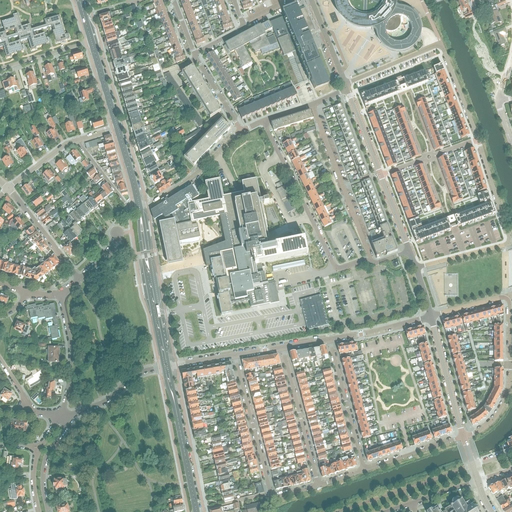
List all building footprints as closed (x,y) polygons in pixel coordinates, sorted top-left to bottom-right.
[(164,6),(162,0),(159,1),(158,1),(157,2),(154,4),(153,4),(155,9),(159,7),(160,7),(161,6),(162,7),(164,6)] [(420,29),(420,27),(420,26),(420,25),(420,23),(419,22),(419,21),(419,20),(418,19),(417,18),(417,17),(416,16),(416,15),(415,15),(415,14),(414,13),(413,12),(412,12),(411,11),(409,10),(408,9),(407,9),(405,8),(403,7),(402,7),(400,7),(399,7),(398,6),(397,6),(396,5),(396,4),(395,4),(395,3),(395,2),(395,1),(394,0),(335,0),(336,0),(336,2),(336,3),(336,4),(337,6),(337,7),(338,9),(338,10),(339,12),(339,13),(340,14),(341,15),(342,17),(343,18),(344,19),(345,20),(346,21),(347,22),(348,23),(350,24),(351,25),(353,25),(354,26),(356,27),(358,27),(360,28),(362,28),(364,28),(365,28),(367,28),(368,28),(370,28),(372,28),(373,28),(374,28),(374,29),(375,29),(375,30),(376,30),(376,31),(377,32),(377,34),(377,35),(378,36),(378,38),(379,39),(380,40),(380,42),(381,43),(382,44),(383,45),(384,46),(385,47),(386,47),(387,48),(389,49),(390,49),(391,50),(393,50),(394,51),(395,51),(397,51),(398,51),(400,51),(401,51),(402,51),(404,50),(405,50),(406,49),(408,49),(409,48),(410,47),(412,47),(412,46),(413,45),(414,44),(415,43),(416,42),(417,41),(418,40),(418,38),(419,38),(419,36),(420,35),(420,34),(420,33),(420,32),(420,30),(420,29)] [(471,10),(466,0),(462,0),(459,1),(462,6),(460,7),(462,12),(466,10),(467,11),(471,10)] [(250,2),(249,3),(247,3),(246,3),(245,3),(245,4),(242,5),(244,10),(252,7),(250,2)] [(192,4),(190,4),(188,5),(187,5),(186,5),(185,6),(183,7),(185,12),(187,11),(188,11),(189,10),(190,11),(192,10),(191,7),(193,6),(192,4)] [(216,11),(217,14),(222,12),(222,11),(223,11),(224,11),(226,11),(224,5),(222,6),(221,6),(220,6),(220,7),(217,8),(215,8),(216,11)] [(166,11),(164,6),(162,7),(161,6),(160,7),(159,7),(155,9),(156,12),(158,11),(159,14),(162,13),(162,12),(163,12),(164,12),(166,11)] [(314,89),(316,88),(327,83),(328,83),(315,50),(307,32),(314,29),(306,8),(299,10),(298,8),(284,14),(285,16),(270,22),(273,28),(284,56),(299,50),(314,89)] [(193,12),(195,12),(194,9),(192,10),(190,11),(189,10),(188,11),(187,11),(185,12),(187,18),(190,17),(190,16),(191,16),(192,16),(194,15),(193,12)] [(168,17),(166,11),(164,12),(163,12),(162,12),(162,13),(159,14),(157,15),(158,17),(160,16),(161,19),(164,18),(164,17),(165,17),(166,17),(168,17)] [(226,17),(228,16),(226,11),(224,11),(223,11),(222,11),(222,12),(217,14),(218,16),(220,16),(221,19),(223,18),(224,17),(225,17),(226,17)] [(496,25),(502,22),(498,11),(491,13),(496,25)] [(111,13),(100,16),(101,19),(100,19),(101,23),(113,19),(111,13)] [(5,32),(0,33),(0,47),(3,47),(7,58),(12,57),(11,55),(23,51),(20,41),(28,39),(32,51),(37,49),(36,48),(48,44),(45,33),(34,37),(32,32),(51,26),(51,27),(54,26),(55,30),(53,31),(56,43),(70,39),(68,34),(66,35),(60,15),(44,20),(46,25),(32,30),(30,24),(22,27),(18,14),(13,15),(14,18),(2,22),(5,32)] [(197,17),(196,15),(194,15),(192,16),(191,16),(190,16),(190,17),(187,18),(189,23),(192,22),(192,21),(193,21),(194,22),(196,21),(195,18),(197,17)] [(170,22),(168,17),(166,17),(165,17),(164,17),(164,18),(161,19),(159,20),(160,23),(162,22),(163,25),(166,24),(166,23),(167,22),(168,23),(170,22)] [(113,19),(101,23),(103,28),(103,30),(113,27),(112,24),(114,23),(113,19)] [(199,22),(198,20),(196,21),(194,22),(193,21),(192,21),(192,22),(189,23),(191,29),(194,28),(194,27),(195,27),(196,27),(198,26),(197,23),(199,22)] [(265,23),(268,30),(273,28),(270,22),(269,21),(265,23)] [(172,27),(170,22),(168,23),(167,22),(166,23),(166,24),(163,25),(161,26),(162,28),(164,27),(165,30),(168,29),(168,28),(169,28),(170,28),(172,27)] [(231,22),(230,22),(227,23),(227,22),(226,22),(225,23),(223,24),(222,24),(224,30),(232,27),(231,22)] [(264,33),(268,30),(265,23),(260,26),(264,33)] [(201,28),(200,25),(198,26),(196,27),(195,27),(194,27),(194,28),(191,29),(193,34),(196,33),(196,32),(197,32),(198,32),(200,31),(199,28),(201,28)] [(271,46),(264,33),(260,26),(226,44),(226,45),(223,46),(228,54),(235,50),(244,67),(252,62),(244,46),(249,43),(255,51),(270,46),(271,46)] [(113,27),(103,30),(105,36),(117,32),(116,29),(114,30),(113,28),(113,27)] [(175,33),(172,27),(170,28),(169,28),(168,28),(168,29),(165,30),(163,31),(164,34),(166,33),(168,36),(170,35),(170,34),(171,33),(172,34),(175,33)] [(503,36),(508,35),(506,28),(493,33),(494,36),(495,35),(500,46),(504,45),(503,43),(506,42),(503,36)] [(193,34),(195,39),(198,38),(199,37),(200,38),(202,37),(201,34),(203,33),(202,30),(200,31),(198,32),(197,32),(196,32),(196,33),(193,34)] [(117,32),(105,36),(107,43),(108,45),(118,40),(120,39),(119,36),(121,35),(120,31),(117,32)] [(177,38),(175,33),(172,34),(171,33),(170,34),(170,35),(168,36),(165,36),(166,39),(168,38),(170,41),(172,40),(173,39),(174,39),(177,38)] [(203,36),(202,37),(200,38),(199,37),(198,38),(195,39),(197,45),(205,41),(203,36)] [(108,45),(110,52),(120,49),(122,48),(124,48),(130,45),(136,43),(139,42),(138,39),(136,38),(119,45),(118,40),(108,45)] [(179,44),(177,38),(174,39),(173,39),(172,40),(170,41),(167,42),(168,44),(171,43),(172,46),(174,45),(175,45),(175,44),(176,45),(179,44)] [(181,49),(179,44),(176,45),(175,44),(175,45),(174,45),(172,46),(170,47),(170,50),(173,49),(174,52),(176,51),(177,50),(178,50),(181,49)] [(120,49),(110,52),(113,62),(122,59),(122,60),(124,59),(126,59),(125,56),(121,57),(121,54),(121,53),(121,51),(123,50),(125,50),(131,48),(130,45),(124,48),(122,48),(120,49)] [(183,54),(181,49),(178,50),(177,50),(176,51),(174,52),(172,53),(173,55),(175,54),(176,57),(178,56),(179,55),(180,55),(181,55),(183,54)] [(74,61),(83,58),(81,51),(72,54),(73,55),(70,56),(71,60),(74,59),(74,61)] [(209,61),(217,56),(214,51),(208,54),(206,56),(209,61)] [(183,54),(181,55),(180,55),(179,55),(178,56),(176,57),(175,58),(177,63),(185,59),(183,54)] [(212,65),(219,61),(217,56),(209,61),(212,65)] [(122,60),(113,63),(115,69),(125,66),(128,65),(131,64),(129,58),(126,59),(124,59),(122,60)] [(215,70),(222,65),(219,61),(212,65),(215,70)] [(49,82),(52,81),(50,75),(55,74),(52,65),(45,67),(47,73),(46,73),(49,82)] [(218,74),(225,70),(222,65),(215,70),(218,74)] [(441,65),(433,68),(436,74),(444,71),(441,65)] [(191,88),(202,81),(193,66),(182,72),(191,88)] [(126,70),(127,69),(126,67),(115,70),(117,76),(127,73),(126,70)] [(89,76),(86,68),(80,70),(80,69),(71,71),(72,75),(77,73),(79,78),(86,76),(86,77),(89,76)] [(221,79),(228,74),(225,70),(218,74),(221,79)] [(411,76),(403,79),(407,89),(429,81),(428,80),(427,77),(426,75),(425,71),(424,71),(411,76)] [(444,71),(436,74),(438,80),(446,77),(444,71)] [(33,72),(27,74),(29,82),(30,86),(37,84),(38,85),(41,85),(39,81),(37,82),(35,76),(35,77),(33,72)] [(127,73),(117,76),(119,82),(130,79),(129,77),(131,77),(129,73),(127,73)] [(224,83),(231,79),(228,74),(221,79),(224,83)] [(400,79),(397,79),(398,81),(401,91),(404,90),(407,89),(403,79),(403,77),(400,79)] [(446,77),(438,80),(440,86),(449,82),(446,77)] [(15,81),(14,78),(8,80),(8,82),(3,83),(5,89),(10,88),(14,87),(15,91),(20,90),(18,81),(15,81)] [(121,88),(135,84),(134,79),(119,83),(121,88)] [(226,88),(234,84),(231,79),(224,83),(226,88)] [(201,103),(212,96),(202,81),(191,88),(201,103)] [(362,95),(361,95),(365,105),(401,91),(398,81),(388,85),(362,95)] [(449,82),(440,86),(443,92),(451,88),(449,82)] [(122,93),(132,90),(133,90),(132,87),(138,86),(137,83),(135,84),(121,88),(122,93)] [(229,93),(236,88),(234,84),(226,88),(229,93)] [(296,94),(294,87),(288,90),(292,98),(292,99),(295,98),(294,97),(297,96),(297,95),(296,94)] [(94,92),(92,88),(84,91),(83,89),(80,90),(82,98),(79,99),(80,103),(83,102),(89,100),(87,94),(94,92)] [(232,97),(239,93),(236,88),(229,93),(232,97)] [(451,88),(443,92),(445,97),(453,94),(451,88)] [(139,91),(133,92),(132,90),(122,93),(124,98),(138,94),(139,93),(139,91)] [(287,100),(287,101),(290,100),(289,99),(292,98),(288,90),(283,92),(287,100)] [(282,102),(282,103),(285,102),(284,101),(287,100),(283,92),(278,94),(282,102)] [(244,100),(242,97),(239,93),(232,97),(235,102),(238,100),(239,103),(244,100)] [(139,96),(138,94),(124,98),(125,103),(135,100),(141,98),(140,96),(139,96)] [(277,104),(277,105),(280,104),(279,103),(282,102),(278,94),(273,96),(277,104)] [(453,94),(445,97),(447,103),(456,100),(453,94)] [(212,96),(201,103),(210,118),(221,111),(212,96)] [(272,107),(275,106),(274,105),(277,104),(273,96),(268,98),(272,106),(272,107)] [(267,109),(270,108),(269,107),(272,107),(272,106),(268,98),(263,100),(267,108),(267,109)] [(425,98),(415,102),(417,107),(418,107),(427,104),(425,98)] [(127,108),(137,105),(140,104),(139,102),(136,102),(135,100),(125,103),(127,108)] [(262,111),(265,110),(264,110),(267,109),(267,108),(263,100),(258,102),(262,111)] [(456,100),(447,103),(450,109),(458,106),(456,100)] [(257,113),(260,112),(259,112),(262,111),(258,102),(253,104),(257,113)] [(252,115),(255,114),(254,114),(257,113),(253,104),(248,106),(252,115)] [(343,109),(343,107),(342,104),(339,105),(338,104),(332,106),(335,113),(343,109)] [(427,104),(418,107),(420,112),(429,109),(427,104)] [(138,108),(137,105),(127,108),(128,114),(142,109),(142,107),(138,108)] [(247,117),(250,116),(249,116),(252,115),(248,106),(243,108),(247,117)] [(403,106),(393,110),(396,115),(404,112),(405,112),(403,106)] [(458,106),(450,109),(452,115),(460,112),(458,106)] [(247,117),(243,108),(238,110),(242,119),(245,118),(247,117)] [(336,118),(345,114),(344,112),(345,112),(344,109),(343,109),(335,113),(336,118)] [(429,109),(420,112),(422,118),(431,114),(429,109)] [(128,115),(130,121),(142,117),(144,116),(142,111),(128,115)] [(297,115),(300,123),(313,119),(311,111),(297,115)] [(376,111),(367,114),(369,119),(378,116),(376,111)] [(404,112),(396,115),(398,121),(406,117),(404,112)] [(460,112),(452,115),(454,121),(463,117),(460,112)] [(68,133),(75,131),(74,128),(77,127),(73,114),(68,115),(70,123),(65,124),(68,133)] [(431,114),(422,118),(424,123),(433,120),(431,114)] [(287,127),(300,123),(297,115),(285,119),(287,127)] [(56,127),(60,124),(56,116),(51,119),(56,127)] [(378,116),(369,119),(371,124),(380,121),(378,116)] [(132,127),(144,122),(142,117),(130,121),(132,127)] [(406,117),(398,121),(400,126),(408,123),(406,117)] [(463,117),(454,121),(457,127),(465,123),(463,117)] [(56,127),(51,119),(48,121),(53,129),(56,127)] [(104,125),(102,119),(90,122),(91,125),(93,125),(94,128),(104,125)] [(209,132),(218,141),(222,137),(222,138),(225,135),(224,135),(231,128),(221,119),(209,132)] [(274,131),(287,127),(285,119),(271,123),(274,131)] [(433,120),(424,123),(426,128),(435,125),(433,120)] [(380,121),(371,124),(373,129),(382,126),(380,121)] [(145,125),(144,122),(132,127),(134,133),(149,126),(151,126),(150,123),(145,125)] [(341,131),(350,128),(348,123),(340,126),(341,131)] [(408,123),(400,126),(402,132),(410,128),(408,123)] [(465,123),(457,127),(459,132),(467,129),(465,123)] [(435,125),(426,128),(428,134),(437,131),(435,125)] [(35,137),(40,134),(35,126),(30,128),(35,137)] [(149,126),(134,133),(136,138),(152,131),(149,126)] [(382,126),(373,129),(375,134),(383,131),(382,126)] [(343,136),(352,133),(350,128),(341,131),(343,136)] [(410,128),(402,132),(404,137),(412,134),(410,128)] [(52,141),(58,137),(54,129),(47,133),(52,141)] [(467,129),(459,132),(461,139),(470,135),(467,129)] [(383,131),(375,134),(377,139),(385,135),(383,131)] [(437,131),(428,134),(430,139),(439,136),(437,131)] [(215,145),(218,141),(209,132),(198,143),(207,152),(212,147),(213,148),(215,145)] [(148,138),(151,136),(150,133),(136,139),(138,146),(149,140),(148,138)] [(345,141),(354,138),(352,133),(343,136),(345,141)] [(412,134),(404,137),(406,142),(414,139),(412,134)] [(106,144),(113,142),(111,135),(104,137),(106,144)] [(385,135),(377,139),(379,144),(387,140),(385,135)] [(439,136),(430,139),(432,145),(441,141),(439,136)] [(37,139),(36,137),(30,141),(32,145),(30,146),(34,151),(37,149),(37,150),(43,146),(39,138),(37,139)] [(283,144),(286,149),(295,144),(294,141),(296,139),(296,138),(283,144)] [(347,146),(356,143),(354,138),(345,141),(347,146)] [(414,139),(406,142),(408,148),(416,144),(414,139)] [(148,144),(150,143),(149,140),(138,146),(140,152),(149,147),(148,144)] [(387,140),(379,144),(380,148),(389,145),(387,140)] [(441,141),(432,145),(434,150),(443,147),(441,141)] [(91,154),(97,153),(101,152),(115,148),(113,142),(106,144),(102,145),(97,146),(95,147),(92,148),(90,148),(87,149),(91,154)] [(203,157),(207,152),(198,143),(184,157),(194,166),(200,160),(203,158),(203,157)] [(288,155),(296,151),(294,147),(299,145),(298,143),(295,144),(286,149),(288,155)] [(349,151),(358,148),(356,143),(347,146),(349,151)] [(416,144),(408,148),(410,153),(418,150),(416,144)] [(389,145),(380,148),(382,153),(391,150),(389,145)] [(21,149),(19,146),(15,148),(21,159),(28,155),(24,147),(21,149)] [(107,156),(116,154),(115,148),(101,152),(102,154),(106,153),(107,156)] [(351,156),(360,153),(358,148),(349,151),(351,156)] [(474,148),(463,152),(465,158),(466,158),(476,154),(475,152),(474,148)] [(150,157),(156,153),(154,150),(151,151),(150,149),(141,154),(143,161),(150,157)] [(75,161),(81,157),(76,150),(70,154),(75,161)] [(391,150),(382,153),(384,158),(393,155),(391,150)] [(418,150),(410,153),(412,159),(420,156),(418,150)] [(292,161),(299,157),(296,151),(288,155),(292,161)] [(146,167),(155,163),(159,160),(156,156),(160,154),(159,152),(156,153),(150,157),(150,158),(144,161),(146,167)] [(353,161),(362,158),(360,153),(351,156),(353,161)] [(109,162),(118,160),(116,154),(107,156),(95,160),(96,162),(107,159),(108,159),(109,162)] [(476,154),(466,158),(468,163),(478,160),(476,155),(476,154)] [(294,166),(302,163),(300,160),(302,159),(305,157),(304,155),(299,157),(292,161),(294,166)] [(393,155),(384,158),(386,163),(394,160),(393,155)] [(7,167),(14,163),(9,156),(3,160),(7,167)] [(446,156),(438,159),(440,165),(448,161),(446,156)] [(62,171),(68,167),(62,160),(56,164),(62,171)] [(110,169),(120,166),(118,160),(109,162),(110,166),(109,166),(110,169)] [(297,172),(304,168),(303,165),(309,162),(308,160),(302,163),(294,166),(297,172)] [(394,160),(386,163),(388,168),(396,165),(394,160)] [(468,163),(467,163),(469,170),(470,169),(479,166),(479,164),(478,160),(468,163)] [(448,161),(440,165),(442,170),(451,167),(448,161)] [(150,175),(151,174),(156,171),(159,169),(155,163),(146,167),(150,175)] [(423,164),(415,167),(417,173),(426,170),(423,164)] [(110,175),(112,175),(121,172),(120,166),(110,169),(108,169),(110,175)] [(300,177),(307,174),(306,171),(308,170),(307,169),(310,168),(309,166),(304,168),(297,172),(300,177)] [(367,171),(366,168),(365,166),(356,170),(358,175),(367,171)] [(479,166),(470,169),(472,175),(473,175),(473,174),(481,172),(480,168),(479,166)] [(87,173),(92,180),(93,180),(99,175),(93,167),(88,172),(87,173)] [(163,180),(160,173),(159,172),(160,171),(161,172),(165,169),(164,167),(159,169),(156,171),(151,174),(152,176),(151,177),(155,184),(163,180)] [(451,167),(442,170),(444,175),(453,172),(451,167)] [(54,173),(52,170),(50,171),(49,170),(43,174),(46,178),(44,179),(48,184),(54,180),(53,178),(55,177),(53,174),(54,173)] [(426,170),(417,173),(419,178),(428,175),(426,170)] [(310,179),(312,178),(315,177),(312,171),(307,174),(300,177),(302,183),(310,179)] [(368,173),(367,171),(358,175),(360,180),(369,176),(368,173)] [(116,180),(123,178),(121,172),(112,175),(112,177),(113,177),(114,180),(116,180)] [(453,172),(444,175),(446,181),(455,177),(453,172)] [(481,172),(473,174),(473,175),(475,180),(483,178),(481,172)] [(400,173),(391,176),(393,181),(402,178),(400,173)] [(93,180),(94,181),(96,184),(103,179),(99,174),(99,175),(93,180)] [(428,175),(419,178),(421,184),(430,181),(428,175)] [(455,177),(446,181),(448,186),(457,183),(455,177)] [(116,187),(117,187),(125,184),(123,178),(116,180),(116,184),(114,184),(116,187)] [(160,193),(170,187),(168,183),(172,181),(170,178),(157,186),(158,187),(158,189),(160,193)] [(402,178),(393,181),(395,186),(403,183),(402,178)] [(483,178),(475,180),(476,186),(485,183),(484,181),(483,178)] [(269,239),(257,179),(242,182),(244,192),(224,196),(220,179),(205,182),(209,199),(194,203),(199,211),(190,217),(191,222),(196,221),(219,216),(223,236),(225,242),(202,250),(206,267),(212,266),(214,279),(217,279),(218,283),(215,283),(217,293),(220,292),(220,296),(218,297),(221,314),(232,312),(230,302),(246,299),(246,298),(249,297),(251,308),(279,302),(275,281),(265,283),(261,262),(306,253),(303,238),(267,246),(266,240),(269,239)] [(305,188),(312,185),(310,179),(302,183),(305,188)] [(372,185),(372,184),(371,182),(372,182),(370,179),(361,183),(363,188),(372,185)] [(430,181),(421,184),(423,189),(432,186),(430,181)] [(100,187),(108,196),(113,192),(107,183),(102,187),(101,185),(103,183),(101,182),(98,184),(98,185),(100,187)] [(308,193),(315,190),(313,187),(318,184),(317,182),(312,185),(305,188),(308,193)] [(403,183),(395,186),(397,191),(405,188),(403,183)] [(457,183),(448,186),(450,192),(459,188),(457,183)] [(485,183),(476,186),(478,192),(487,189),(486,185),(485,183)] [(31,188),(28,184),(22,189),(28,196),(34,191),(35,190),(35,188),(34,187),(33,187),(31,188)] [(117,187),(116,187),(127,202),(129,200),(129,199),(125,184),(117,187)] [(365,193),(374,190),(373,187),(372,184),(372,185),(363,188),(365,193)] [(98,185),(97,186),(100,191),(99,192),(98,192),(103,200),(108,196),(100,187),(98,185)] [(191,222),(190,217),(199,211),(194,203),(192,200),(199,196),(192,185),(151,211),(153,221),(157,218),(167,265),(183,262),(179,246),(180,245),(184,244),(187,244),(189,244),(192,243),(195,243),(198,242),(200,241),(199,238),(200,238),(197,224),(196,221),(191,222)] [(287,202),(291,200),(289,196),(289,195),(284,186),(276,190),(284,204),(287,202)] [(432,186),(423,189),(425,195),(434,191),(432,186)] [(405,188),(397,191),(398,196),(407,192),(405,188)] [(459,188),(450,192),(452,197),(461,194),(459,188)] [(310,199),(318,195),(315,190),(308,193),(310,199)] [(367,198),(376,195),(374,190),(365,193),(367,198)] [(434,191),(425,195),(427,200),(436,197),(434,191)] [(487,191),(477,194),(480,203),(490,199),(487,191)] [(95,196),(92,192),(89,194),(92,197),(92,198),(97,204),(100,202),(101,204),(102,204),(104,202),(104,201),(103,200),(98,192),(97,193),(97,194),(95,196)] [(407,192),(398,196),(400,200),(409,197),(407,192)] [(313,204),(320,201),(322,200),(323,200),(321,196),(324,195),(323,193),(318,195),(310,199),(313,204)] [(452,197),(451,197),(453,203),(463,199),(461,194),(452,197)] [(36,207),(43,201),(38,195),(31,200),(36,207)] [(369,203),(377,200),(376,195),(367,198),(369,203)] [(79,199),(84,205),(90,213),(95,209),(86,198),(86,197),(84,196),(79,199)] [(89,199),(88,197),(86,198),(95,209),(99,206),(97,204),(92,197),(89,199)] [(409,197),(400,200),(402,205),(411,202),(409,197)] [(436,197),(427,200),(429,205),(438,202),(436,197)] [(290,218),(298,214),(291,200),(287,202),(284,204),(290,218)] [(371,208),(379,205),(377,200),(369,203),(371,208)] [(77,201),(75,203),(76,205),(85,216),(90,213),(84,205),(81,206),(77,201)] [(316,210),(323,206),(320,201),(313,204),(316,210)] [(411,202),(402,205),(404,210),(412,207),(411,202)] [(438,202),(429,205),(431,211),(441,207),(438,202)] [(10,215),(15,209),(8,203),(3,209),(10,215)] [(491,203),(454,217),(458,227),(495,213),(491,203)] [(38,217),(51,208),(52,207),(50,205),(45,208),(46,209),(44,210),(42,208),(35,213),(38,217)] [(75,212),(81,220),(85,216),(76,205),(74,206),(77,210),(75,212)] [(381,210),(382,210),(381,207),(380,207),(379,205),(371,208),(372,213),(381,210)] [(319,216),(326,212),(323,206),(316,210),(319,216)] [(412,207),(404,210),(406,215),(414,212),(412,207)] [(41,221),(48,216),(47,214),(52,209),(51,208),(38,217),(41,221)] [(50,218),(59,211),(57,209),(48,216),(41,221),(44,225),(52,220),(50,218)] [(75,212),(73,210),(69,214),(74,220),(76,224),(81,220),(75,212)] [(382,212),(381,210),(372,213),(374,218),(383,215),(384,215),(383,212),(382,212)] [(321,221),(329,218),(326,212),(319,216),(321,221)] [(414,212),(406,215),(408,220),(416,217),(414,212)] [(71,228),(77,237),(81,234),(80,233),(83,231),(76,224),(74,220),(69,214),(67,215),(69,217),(66,222),(69,226),(72,224),(74,226),(71,228)] [(321,221),(324,227),(333,222),(332,219),(337,216),(336,214),(329,218),(321,221)] [(385,220),(383,215),(374,218),(376,223),(385,220)] [(450,216),(447,217),(447,219),(451,229),(455,228),(458,227),(454,217),(453,215),(450,216)] [(18,229),(24,224),(19,217),(13,222),(18,229)] [(418,218),(408,222),(411,230),(421,226),(418,218)] [(447,219),(412,232),(416,242),(451,229),(447,219)] [(69,226),(66,222),(64,220),(61,222),(66,228),(68,230),(67,231),(75,242),(77,241),(75,239),(77,237),(71,228),(69,226)] [(379,228),(387,225),(385,220),(376,223),(378,228),(379,228)] [(66,232),(60,224),(57,226),(68,239),(70,242),(70,243),(72,241),(74,243),(75,242),(67,231),(66,232)] [(385,241),(372,245),(376,257),(396,249),(392,238),(391,233),(390,234),(387,225),(379,228),(383,239),(384,238),(385,241)] [(26,240),(28,238),(37,232),(33,227),(32,228),(30,226),(24,231),(27,235),(24,237),(26,240)] [(27,243),(30,246),(34,243),(41,237),(37,232),(28,238),(30,241),(27,243)] [(30,249),(32,248),(36,245),(38,248),(45,242),(41,237),(34,243),(30,246),(28,247),(30,249)] [(40,254),(46,249),(49,247),(45,242),(38,248),(36,248),(38,251),(37,252),(39,254),(40,254)] [(71,256),(73,255),(73,254),(76,251),(70,243),(64,248),(70,256),(71,255),(71,256)] [(49,259),(55,267),(61,263),(52,253),(50,254),(52,257),(49,259)] [(0,270),(6,272),(9,262),(5,261),(7,255),(4,254),(2,261),(0,269),(0,270)] [(55,267),(49,259),(46,261),(44,258),(42,260),(50,271),(55,267)] [(12,274),(15,264),(11,263),(12,259),(10,259),(9,262),(6,272),(12,274)] [(15,264),(12,274),(18,276),(21,267),(17,266),(18,264),(17,264),(18,261),(16,260),(15,264)] [(45,275),(50,271),(42,260),(39,261),(42,265),(39,267),(39,268),(45,275)] [(21,267),(18,276),(24,278),(27,269),(24,268),(25,263),(22,262),(21,267)] [(41,278),(45,275),(39,268),(36,270),(35,268),(34,269),(41,278)] [(37,281),(41,278),(34,269),(33,270),(36,274),(34,280),(37,281)] [(7,303),(8,303),(9,301),(8,300),(9,298),(4,296),(4,295),(0,293),(0,300),(2,302),(2,303),(2,304),(5,305),(6,305),(7,303)] [(59,328),(55,303),(50,304),(50,305),(44,306),(43,305),(36,306),(36,304),(27,306),(28,307),(26,307),(26,311),(29,310),(31,319),(38,317),(39,319),(46,318),(46,319),(53,318),(55,326),(50,327),(52,339),(60,338),(58,328),(59,328)] [(495,308),(493,307),(491,307),(491,309),(493,317),(494,317),(493,316),(496,315),(497,316),(498,321),(500,320),(499,315),(497,307),(495,308)] [(485,310),(484,309),(482,310),(481,311),(479,312),(483,325),(485,324),(483,319),(484,319),(483,318),(486,317),(487,318),(485,310)] [(494,322),(493,317),(491,309),(485,310),(487,318),(488,318),(488,317),(490,316),(491,317),(492,322),(494,322)] [(477,312),(476,311),(474,312),(473,313),(475,321),(476,321),(476,320),(479,319),(479,320),(481,325),(483,325),(479,312),(477,312)] [(468,315),(466,314),(464,315),(464,316),(462,316),(464,325),(465,329),(467,329),(466,324),(466,323),(469,322),(469,323),(470,323),(468,315)] [(458,317),(457,317),(455,317),(454,318),(456,327),(457,326),(457,325),(460,325),(460,326),(462,330),(464,330),(462,325),(460,317),(458,317)] [(449,320),(447,319),(445,320),(445,321),(443,321),(445,330),(446,334),(448,334),(447,329),(447,328),(450,327),(450,328),(451,328),(449,320)] [(29,327),(25,325),(17,322),(15,329),(26,334),(29,327)] [(421,327),(420,326),(418,327),(417,328),(419,336),(420,336),(420,335),(423,334),(423,335),(424,340),(426,340),(425,335),(423,327),(421,327)] [(419,336),(417,328),(412,330),(414,338),(414,337),(417,336),(417,337),(419,342),(421,341),(419,336)] [(410,339),(410,338),(413,337),(413,338),(414,338),(412,330),(411,330),(410,329),(408,329),(408,331),(406,331),(406,332),(408,339),(409,344),(411,344),(410,339)] [(462,336),(461,334),(456,335),(448,338),(449,340),(448,341),(448,343),(450,343),(450,344),(458,341),(457,341),(456,338),(457,338),(462,336)] [(458,347),(457,344),(458,344),(458,343),(463,342),(463,340),(458,341),(450,344),(451,349),(459,347),(459,346),(458,347)] [(351,352),(351,351),(355,351),(358,351),(356,343),(353,343),(352,342),(350,343),(349,344),(351,352)] [(421,351),(420,351),(428,349),(429,348),(428,346),(427,345),(427,343),(418,345),(418,346),(414,347),(414,349),(419,348),(420,347),(421,351)] [(319,348),(322,359),(323,361),(329,359),(326,348),(324,347),(319,348)] [(459,351),(459,348),(459,347),(451,349),(450,350),(451,352),(452,353),(453,355),(461,353),(466,352),(465,350),(460,351),(459,351)] [(59,362),(59,348),(49,348),(49,358),(48,358),(48,361),(49,361),(49,362),(59,362)] [(319,360),(322,359),(319,348),(314,349),(318,366),(320,365),(319,360)] [(318,366),(314,349),(307,350),(311,361),(311,362),(314,361),(316,367),(318,366)] [(307,362),(311,361),(307,350),(302,351),(305,364),(308,363),(307,362)] [(303,364),(305,364),(302,351),(296,352),(299,364),(302,363),(303,364)] [(293,365),(299,364),(296,352),(291,353),(290,354),(293,365)] [(463,360),(462,360),(461,357),(462,357),(467,355),(466,353),(461,355),(461,354),(453,357),(454,359),(453,360),(453,362),(455,363),(463,360)] [(424,361),(423,361),(418,362),(418,364),(423,363),(431,361),(431,359),(432,358),(431,356),(430,355),(422,357),(422,358),(423,358),(424,361)] [(356,359),(355,357),(351,358),(342,360),(343,362),(342,364),(343,365),(344,366),(352,364),(351,364),(350,360),(351,360),(356,359)] [(463,366),(463,363),(468,361),(468,359),(463,360),(455,363),(456,368),(464,366),(464,365),(463,366)] [(434,367),(434,365),(432,365),(432,362),(424,365),(419,366),(419,368),(424,367),(425,367),(426,370),(425,370),(425,371),(433,368),(434,367)] [(220,364),(221,371),(225,370),(225,373),(233,371),(231,364),(229,363),(220,364)] [(353,370),(352,367),(353,366),(358,365),(357,363),(352,364),(344,366),(345,372),(354,370),(354,369),(353,370)] [(213,375),(222,374),(221,371),(220,364),(212,366),(213,375)] [(205,377),(213,375),(212,366),(204,367),(205,377)] [(464,367),(465,367),(464,366),(456,368),(455,370),(456,371),(457,372),(458,374),(471,371),(470,369),(465,370),(464,370),(464,367)] [(200,378),(205,377),(204,367),(196,368),(197,374),(198,380),(200,380),(200,378)] [(183,379),(192,378),(192,375),(197,374),(196,368),(182,371),(182,372),(183,379)] [(317,378),(324,376),(332,374),(331,371),(332,371),(331,369),(330,368),(322,370),(323,373),(316,375),(317,378)] [(353,372),(354,372),(359,371),(359,369),(354,370),(345,372),(346,374),(345,375),(346,377),(347,378),(355,376),(355,375),(354,376),(353,372)] [(32,386),(38,382),(36,379),(41,376),(37,370),(32,373),(34,376),(28,381),(29,383),(29,384),(30,386),(31,386),(32,386)] [(297,379),(306,377),(305,373),(309,372),(308,370),(296,373),(297,376),(296,376),(297,378),(297,379)] [(471,371),(458,374),(458,376),(458,377),(458,379),(459,380),(468,378),(467,377),(466,377),(466,374),(467,374),(471,373),(471,371)] [(272,376),(273,378),(274,378),(275,381),(284,379),(283,373),(275,375),(272,376)] [(436,378),(437,377),(436,375),(435,374),(427,376),(427,377),(428,377),(429,380),(428,380),(423,381),(423,383),(437,380),(436,378)] [(299,385),(307,382),(306,379),(311,378),(310,376),(306,377),(297,379),(298,381),(298,382),(298,384),(299,384),(299,385)] [(250,387),(258,384),(256,378),(248,380),(249,383),(248,384),(249,385),(249,386),(250,387)] [(284,379),(275,381),(270,383),(271,386),(276,384),(277,387),(286,385),(284,379)] [(228,389),(237,387),(235,380),(228,382),(226,383),(228,389)] [(321,389),(324,388),(327,388),(335,386),(334,383),(335,382),(334,381),(334,380),(325,382),(323,383),(324,386),(320,387),(321,389)] [(439,384),(438,383),(437,382),(437,380),(423,383),(424,385),(429,384),(430,384),(431,387),(430,387),(430,388),(438,386),(439,384)] [(45,392),(44,398),(48,399),(49,398),(49,397),(53,397),(54,389),(53,389),(54,381),(48,381),(48,384),(46,384),(45,388),(45,392)] [(502,386),(503,385),(503,383),(502,382),(502,381),(494,381),(494,383),(495,383),(495,386),(494,386),(493,388),(502,390),(502,389),(502,386)] [(356,383),(357,383),(357,382),(349,384),(348,385),(348,387),(350,388),(350,390),(363,387),(363,385),(358,386),(357,386),(356,383)] [(469,387),(468,384),(469,384),(469,383),(461,386),(460,387),(461,389),(462,390),(462,392),(471,390),(471,389),(475,388),(475,386),(470,387),(469,387)] [(251,392),(259,390),(258,384),(250,387),(250,389),(250,390),(250,391),(251,392)] [(278,393),(287,391),(286,385),(277,387),(278,393)] [(440,391),(438,386),(430,388),(430,389),(431,388),(432,391),(431,391),(426,393),(427,395),(431,394),(440,391)] [(238,393),(237,387),(228,389),(224,390),(224,392),(227,392),(228,391),(229,395),(238,393)] [(358,390),(359,390),(364,389),(363,387),(350,390),(351,392),(350,394),(351,395),(352,396),(360,394),(359,394),(358,390)] [(9,401),(11,400),(11,399),(11,397),(12,394),(2,388),(1,390),(3,392),(1,396),(9,401)] [(202,391),(201,388),(194,389),(185,391),(187,397),(197,395),(196,391),(198,391),(198,392),(202,391)] [(302,396),(310,394),(309,388),(300,390),(302,396)] [(501,391),(502,390),(493,388),(493,389),(493,390),(492,393),(491,392),(490,395),(497,399),(498,397),(500,396),(501,395),(500,393),(501,391)] [(441,395),(441,394),(441,392),(440,391),(431,394),(432,394),(433,394),(433,397),(432,397),(428,399),(428,401),(433,399),(433,400),(441,397),(441,395)] [(471,393),(472,393),(471,391),(463,393),(463,395),(463,396),(463,398),(464,399),(473,397),(472,396),(471,393)] [(240,399),(238,393),(229,395),(224,396),(225,399),(230,397),(231,401),(240,399)] [(303,402),(312,400),(311,397),(316,395),(315,393),(310,394),(302,396),(303,399),(302,400),(303,401),(303,402)] [(360,397),(361,396),(365,395),(365,393),(360,394),(352,396),(353,402),(362,400),(361,399),(360,399),(360,397)] [(202,394),(197,395),(187,397),(188,404),(198,402),(197,398),(199,397),(200,398),(203,397),(202,394)] [(266,395),(261,396),(253,398),(253,401),(253,402),(253,403),(254,403),(254,404),(262,402),(262,399),(263,398),(267,397),(266,395)] [(489,398),(488,398),(487,400),(495,404),(497,399),(490,395),(489,395),(490,396),(489,398)] [(233,408),(242,405),(240,399),(231,401),(233,408)] [(436,406),(435,406),(435,407),(443,405),(444,404),(443,402),(442,401),(442,399),(433,401),(429,402),(429,404),(434,403),(435,403),(436,406)] [(305,408),(313,406),(312,400),(303,402),(304,405),(304,407),(305,407),(305,408)] [(361,401),(362,401),(362,400),(353,402),(353,404),(353,405),(354,406),(355,408),(368,405),(367,403),(363,404),(362,404),(361,401)] [(486,404),(485,403),(484,405),(492,409),(493,407),(494,407),(495,405),(495,404),(487,400),(488,401),(486,404)] [(206,404),(205,401),(198,402),(188,404),(189,410),(199,408),(198,404),(200,404),(200,405),(206,404)] [(281,405),(281,406),(282,406),(284,411),(292,409),(291,402),(282,405),(281,405)] [(473,404),(474,403),(466,405),(465,406),(466,408),(467,409),(468,411),(476,409),(475,406),(474,407),(473,404)] [(235,413),(243,411),(242,405),(233,408),(228,409),(229,411),(234,410),(235,413)] [(363,409),(364,408),(369,407),(368,405),(355,408),(356,410),(355,412),(355,414),(357,414),(357,415),(365,412),(364,412),(363,409)] [(445,410),(443,405),(435,407),(435,408),(436,407),(437,410),(436,410),(436,411),(431,412),(432,414),(437,413),(445,410)] [(488,414),(492,409),(484,405),(482,407),(488,414)] [(306,414),(315,411),(313,406),(305,408),(306,414)] [(206,407),(199,408),(189,410),(191,417),(200,415),(200,411),(201,411),(201,412),(207,410),(206,407)] [(269,407),(264,408),(256,410),(256,413),(256,415),(257,415),(257,416),(266,414),(265,410),(269,409),(269,407)] [(488,414),(482,407),(481,409),(481,410),(480,412),(479,411),(478,411),(483,418),(485,418),(486,417),(486,416),(488,414)] [(332,416),(333,417),(335,417),(343,415),(342,412),(342,411),(342,410),(341,410),(341,409),(333,411),(335,416),(332,416)] [(445,410),(437,413),(438,413),(439,416),(438,416),(433,418),(433,420),(438,418),(438,419),(446,416),(446,414),(447,413),(446,411),(445,410)] [(236,420),(245,418),(243,411),(235,413),(230,415),(230,417),(235,416),(236,420)] [(308,419),(316,417),(315,411),(306,414),(308,419)] [(364,415),(365,415),(365,414),(370,413),(370,411),(365,412),(357,415),(358,420),(366,418),(366,417),(365,418),(364,415)] [(476,414),(475,414),(474,415),(478,422),(483,418),(478,411),(478,412),(478,413),(476,414)] [(209,416),(208,413),(200,415),(191,417),(192,423),(202,421),(201,417),(209,416)] [(259,422),(267,420),(266,414),(257,416),(258,419),(258,421),(259,421),(259,422)] [(283,424),(287,423),(295,421),(294,415),(285,417),(286,420),(283,421),(283,424)] [(471,417),(470,417),(468,418),(472,425),(475,424),(476,424),(478,423),(478,422),(474,415),(473,415),(473,416),(471,417)] [(310,425),(318,423),(316,417),(308,419),(308,421),(308,423),(309,423),(310,425)] [(26,432),(27,421),(6,418),(5,422),(8,422),(7,425),(11,426),(11,430),(17,431),(18,432),(19,432),(21,431),(26,432)] [(246,424),(245,418),(236,420),(235,420),(236,422),(237,426),(246,424)] [(366,419),(366,418),(358,420),(357,422),(358,424),(359,424),(360,426),(368,424),(373,423),(372,421),(367,422),(366,422),(366,419)] [(450,433),(452,432),(447,419),(445,420),(447,425),(447,426),(444,427),(444,426),(443,426),(446,434),(447,435),(449,434),(450,433)] [(211,423),(211,420),(205,421),(202,421),(192,423),(193,430),(205,428),(206,428),(205,424),(207,424),(211,423)] [(260,428),(269,426),(267,420),(259,422),(260,425),(259,425),(260,427),(260,428)] [(335,429),(338,428),(346,426),(345,424),(345,423),(345,422),(344,421),(344,420),(336,423),(337,426),(334,427),(335,429)] [(446,434),(443,426),(441,421),(439,422),(441,427),(441,428),(439,429),(438,428),(440,436),(446,434)] [(311,431),(319,429),(318,423),(310,425),(310,428),(310,430),(311,430),(311,431)] [(238,432),(248,430),(246,424),(237,426),(238,429),(238,430),(238,432)] [(434,429),(432,425),(430,425),(432,430),(434,438),(437,437),(438,438),(440,437),(440,436),(438,428),(437,428),(437,429),(434,430),(434,429)] [(337,435),(339,434),(347,432),(347,429),(347,427),(346,427),(346,426),(338,428),(339,432),(337,433),(337,435)] [(429,431),(427,426),(425,427),(427,432),(427,433),(424,434),(424,433),(423,433),(426,441),(427,442),(429,441),(430,440),(432,439),(429,431)] [(211,434),(206,435),(205,428),(193,430),(194,435),(195,438),(206,436),(206,439),(211,438),(211,437),(212,437),(211,434)] [(313,437),(321,435),(319,429),(311,431),(313,437)] [(420,434),(418,429),(416,430),(417,435),(420,443),(426,441),(423,433),(422,433),(423,434),(420,435),(420,434)] [(250,436),(248,430),(238,432),(235,433),(235,435),(240,434),(241,438),(250,436)] [(369,431),(370,431),(369,430),(361,432),(361,434),(361,435),(362,436),(363,438),(371,436),(376,435),(375,433),(371,434),(370,434),(369,431)] [(414,436),(412,431),(410,432),(412,437),(414,445),(416,444),(418,445),(420,444),(420,443),(417,435),(417,436),(414,437),(414,436)] [(264,440),(272,438),(271,432),(270,432),(262,434),(263,437),(262,437),(263,439),(264,440)] [(341,440),(349,438),(348,435),(348,433),(347,433),(347,432),(339,434),(341,440)] [(221,435),(212,437),(211,437),(211,438),(212,443),(221,441),(222,440),(221,437),(226,436),(225,434),(224,434),(221,435)] [(251,442),(250,436),(241,438),(235,440),(236,442),(241,440),(242,444),(251,442)] [(399,441),(398,436),(396,437),(397,442),(398,443),(394,444),(394,443),(393,443),(396,451),(397,452),(399,451),(400,450),(402,449),(400,441),(399,441)] [(265,446),(274,444),(273,440),(274,440),(274,437),(272,438),(264,440),(264,443),(264,445),(265,445),(265,446)] [(342,446),(350,444),(350,441),(350,439),(349,439),(349,438),(341,440),(342,446)] [(396,451),(393,443),(392,439),(390,439),(391,444),(391,445),(389,446),(388,445),(390,453),(396,451)] [(316,449),(324,446),(322,441),(314,443),(315,444),(314,445),(314,446),(315,446),(316,449)] [(236,450),(237,452),(239,451),(253,448),(251,442),(242,444),(243,448),(236,450)] [(279,445),(278,442),(274,444),(265,446),(266,449),(266,451),(267,451),(267,452),(275,450),(274,446),(279,445)] [(382,456),(384,455),(380,442),(378,443),(379,448),(380,449),(377,450),(376,449),(378,457),(380,458),(381,457),(382,456)] [(384,447),(382,442),(380,442),(384,455),(386,455),(388,455),(389,455),(390,453),(388,445),(387,445),(387,446),(384,447),(384,446),(384,447)] [(339,453),(344,452),(349,450),(352,450),(351,447),(352,446),(351,445),(350,444),(342,446),(343,449),(338,451),(339,453)] [(213,454),(223,451),(222,448),(226,447),(226,445),(213,448),(212,449),(213,454)] [(317,454),(325,452),(324,446),(316,449),(316,451),(316,453),(317,453),(317,454)] [(372,450),(371,446),(369,446),(370,451),(373,459),(378,457),(376,449),(375,449),(375,450),(373,451),(372,450)] [(254,454),(253,448),(239,451),(240,454),(244,453),(245,457),(254,454)] [(268,458),(277,455),(276,452),(280,451),(279,449),(275,450),(267,452),(267,454),(267,455),(267,456),(268,457),(268,458)] [(368,452),(367,449),(365,450),(368,461),(369,461),(370,461),(372,461),(372,459),(373,459),(370,451),(368,452)] [(228,452),(227,450),(223,451),(213,454),(214,459),(224,457),(224,456),(224,455),(224,453),(228,452)] [(351,468),(355,466),(356,465),(353,451),(352,450),(349,450),(352,458),(348,459),(351,468)] [(325,452),(317,454),(318,457),(317,458),(318,459),(319,460),(319,461),(323,459),(325,459),(327,458),(325,452)] [(270,463),(278,461),(277,458),(279,458),(279,456),(282,456),(281,454),(277,455),(268,458),(269,460),(269,461),(269,462),(270,463)] [(216,465),(225,463),(225,462),(225,459),(230,458),(229,455),(224,457),(214,459),(216,465)] [(22,466),(22,463),(23,462),(23,460),(22,460),(23,459),(14,458),(14,457),(10,457),(9,467),(19,468),(19,466),(22,466)] [(345,470),(351,468),(348,459),(347,457),(342,459),(342,460),(345,470)] [(339,461),(338,458),(335,459),(340,472),(345,470),(342,460),(339,461)] [(323,459),(319,461),(318,461),(322,476),(324,477),(328,475),(326,467),(325,465),(325,464),(323,459)] [(335,459),(333,460),(334,464),(331,465),(334,473),(340,472),(335,459)] [(278,461),(270,463),(270,466),(270,467),(270,468),(271,469),(280,467),(279,464),(281,463),(280,462),(283,461),(283,460),(278,461)] [(331,464),(328,465),(328,464),(325,465),(326,467),(328,475),(334,473),(331,465),(331,464)] [(250,474),(259,472),(257,466),(250,468),(244,470),(244,472),(249,471),(250,474)] [(305,483),(310,482),(310,481),(311,480),(308,468),(302,469),(302,470),(305,483)] [(296,472),(297,475),(299,484),(305,483),(302,470),(296,472)] [(294,476),(293,471),(290,472),(291,475),(291,476),(293,485),(299,484),(297,475),(294,476)] [(281,472),(278,472),(278,473),(282,488),(288,487),(286,478),(282,478),(281,472)] [(278,473),(272,474),(273,477),(277,476),(277,479),(278,479),(279,479),(279,480),(274,482),(276,490),(282,488),(278,473)] [(64,480),(64,479),(55,480),(54,480),(54,487),(55,487),(56,493),(61,492),(60,489),(65,489),(65,488),(68,487),(67,479),(64,480)] [(508,493),(511,491),(511,485),(510,480),(502,482),(507,491),(508,493)] [(505,492),(507,491),(502,482),(495,484),(500,493),(502,495),(505,492)] [(489,488),(497,500),(501,498),(499,494),(500,493),(495,484),(490,486),(489,488)] [(16,485),(11,485),(14,499),(18,498),(18,497),(19,496),(19,497),(23,496),(25,496),(25,494),(25,492),(25,490),(24,490),(24,488),(24,486),(22,487),(22,485),(16,486),(16,485)] [(223,497),(231,495),(231,492),(239,490),(238,488),(233,489),(222,492),(223,497)] [(231,495),(223,497),(224,502),(234,500),(233,497),(236,496),(235,494),(233,494),(231,495)] [(180,498),(180,496),(175,497),(175,498),(172,498),(173,501),(174,501),(174,505),(183,504),(183,503),(183,502),(183,501),(182,500),(182,497),(180,498)] [(503,497),(501,498),(497,500),(500,506),(506,502),(503,497)] [(478,511),(479,511),(478,509),(477,508),(476,507),(474,507),(473,507),(472,506),(473,505),(472,505),(470,502),(470,501),(469,502),(467,501),(466,502),(465,503),(465,504),(464,504),(462,501),(463,501),(462,500),(461,499),(460,499),(460,500),(458,499),(456,499),(455,499),(453,500),(452,502),(452,503),(452,505),(451,505),(450,506),(444,509),(445,511),(442,511),(478,511)] [(511,506),(511,505),(510,502),(511,502),(510,500),(506,502),(500,506),(504,511),(511,506)] [(66,505),(64,501),(58,502),(59,506),(57,507),(56,508),(57,510),(58,511),(68,511),(69,511),(67,504),(66,505)] [(247,511),(259,511),(262,511),(259,503),(246,506),(247,511)]
